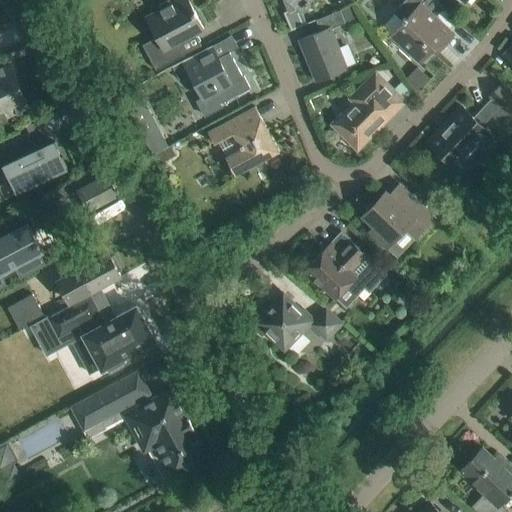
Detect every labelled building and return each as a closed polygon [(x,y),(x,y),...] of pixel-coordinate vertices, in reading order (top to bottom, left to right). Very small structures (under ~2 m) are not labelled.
[(201,45),(195,34),(204,29),(188,0),(177,0),(172,3),(170,0),(168,0),(158,5),(160,8),(145,16),(156,37),(143,45),(156,70),(199,47),(199,46),(201,45)] [(284,0),(289,10),(284,12),(291,30),(307,24),(301,11),(305,6),(307,7),(310,3),(309,2),(310,0),(284,0)] [(391,35),(405,49),(420,63),(432,50),(436,54),(454,34),(430,11),(438,3),(435,0),(404,0),(396,10),(404,18),(401,21),(403,22),(391,35)] [(347,68),(331,29),(345,22),(340,10),(315,19),(320,32),(299,40),(308,61),(309,60),(316,76),(314,77),(316,81),(347,68)] [(229,38),(216,42),(219,53),(233,49),(229,38)] [(183,61),(172,67),(179,80),(190,74),(203,98),(197,101),(205,117),(223,107),(221,103),(238,94),(238,95),(250,88),(244,76),(243,76),(233,58),(229,61),(225,54),(219,58),(212,45),(183,61)] [(9,64),(0,67),(0,120),(28,107),(9,64)] [(364,86),(363,84),(350,97),(356,103),(337,122),(341,126),(338,130),(352,144),(356,140),(360,144),(366,138),(368,140),(376,132),(374,130),(379,125),(378,123),(390,111),(386,107),(398,95),(376,74),(364,86)] [(493,100),(475,119),(477,121),(483,127),(493,117),(489,112),(497,104),(511,117),(511,91),(509,89),(504,84),(491,97),(493,100)] [(136,86),(120,94),(132,116),(142,133),(152,153),(168,145),(157,125),(147,107),(136,86)] [(255,106),(238,116),(208,132),(214,144),(234,134),(242,149),(226,157),(235,175),(280,151),(255,106)] [(462,107),(429,142),(444,156),(460,171),(465,172),(472,164),(472,159),(470,157),(480,146),(482,149),(487,148),(494,140),(494,136),(491,134),(483,127),(477,121),(475,119),(462,107)] [(0,173),(8,170),(18,193),(66,170),(49,132),(33,140),(29,133),(0,146),(0,173)] [(136,168),(135,169),(128,173),(128,174),(127,175),(128,177),(129,176),(135,186),(144,181),(136,168)] [(112,185),(114,184),(113,183),(111,183),(110,182),(102,186),(99,180),(78,191),(89,211),(118,195),(112,185)] [(405,227),(415,237),(434,217),(409,194),(398,205),(386,192),(375,204),(371,203),(365,209),(366,213),(364,216),(375,227),(371,231),(387,246),(405,227)] [(28,222),(0,236),(0,275),(43,252),(44,252),(43,250),(43,251),(29,224),(28,222)] [(326,248),(305,270),(335,298),(347,286),(357,296),(364,289),(368,293),(386,274),(348,239),(339,249),(332,242),(326,248)] [(120,275),(118,271),(122,269),(114,255),(110,257),(108,253),(96,260),(95,258),(91,260),(92,262),(62,278),(74,300),(120,275)] [(304,332),(315,321),(315,320),(304,310),(302,311),(283,293),(272,305),(275,308),(270,314),(263,307),(249,322),(262,335),(266,331),(285,349),(303,331),(304,332)] [(20,330),(45,317),(33,294),(8,308),(20,330)] [(80,301),(49,318),(59,337),(71,331),(80,325),(85,334),(84,334),(85,335),(73,342),(90,373),(102,367),(102,368),(106,366),(109,371),(125,362),(122,358),(155,340),(143,317),(142,317),(140,312),(136,306),(115,317),(106,322),(91,295),(80,301)] [(326,308),(315,320),(315,321),(330,336),(342,323),(326,308)] [(195,428),(190,420),(188,417),(186,418),(172,391),(149,404),(145,397),(150,394),(138,372),(73,407),(85,429),(101,420),(106,428),(128,416),(145,448),(157,442),(174,475),(207,457),(192,430),(195,428)] [(286,409),(276,414),(281,423),(290,418),(286,409)] [(484,493),(472,507),(477,511),(506,511),(499,505),(511,491),(511,475),(483,447),(461,471),(484,493)] [(178,508),(170,511),(222,511),(221,509),(222,508),(229,504),(220,486),(212,490),(198,497),(178,508)] [(440,511),(430,503),(421,511),(440,511)]
